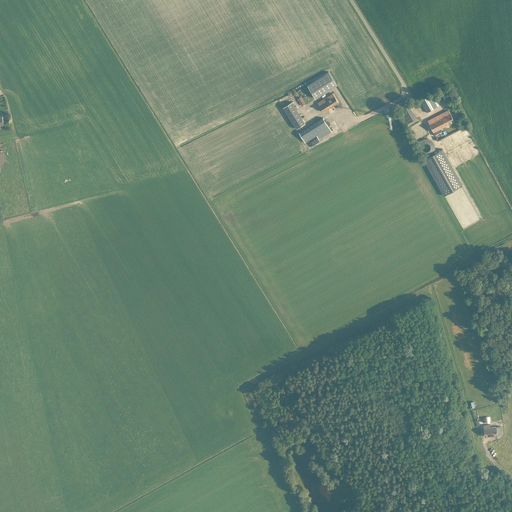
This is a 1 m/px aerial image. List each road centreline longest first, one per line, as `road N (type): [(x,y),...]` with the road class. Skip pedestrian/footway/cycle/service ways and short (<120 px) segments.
road 1 (track): [(301,511),(245,388),(424,290),(432,293),(478,447),(499,467)]
road 2 (unclassified): [(394,101),(406,94),(351,0)]
